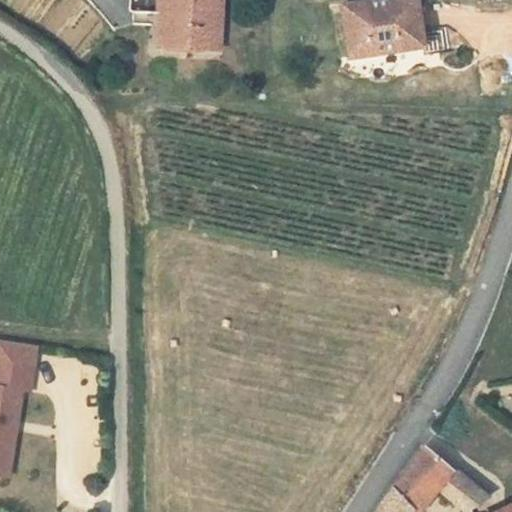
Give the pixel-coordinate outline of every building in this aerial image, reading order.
[(166,0),(164,51),(213,53),(215,0),(166,0)] [(440,0),(366,0),(369,37),(443,28),(440,0)] [(0,477),(3,478),(10,432),(5,432),(6,421),(11,421),(16,392),(23,393),(27,368),(30,347),(0,342),(0,477)] [(466,511),(472,511),(487,492),(425,442),(378,501),(371,511),(418,511),(443,493),(466,511)] [(511,511),(511,490),(485,511),(511,511)]
